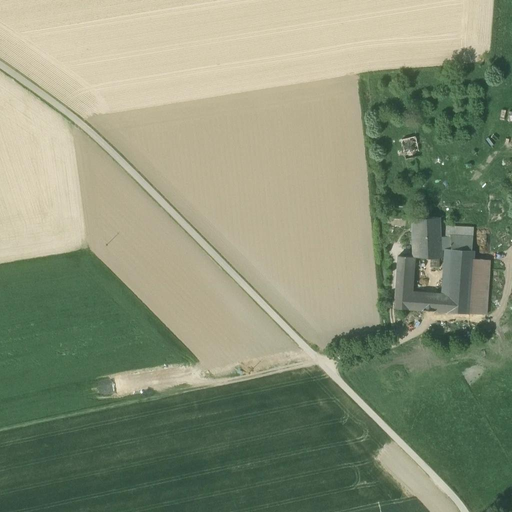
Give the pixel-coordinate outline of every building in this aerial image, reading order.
[(401,140),(405,160),(414,158),(420,157),(415,137),(401,140)] [(405,160),(408,174),(417,172),(414,158),(405,160)] [(411,218),(412,243),(422,243),(422,238),(441,237),(440,218),(411,218)] [(413,258),(443,259),(442,247),(451,247),(449,297),(440,296),(433,296),(432,312),(434,312),(435,312),(468,314),(486,316),(490,261),(472,259),(474,228),(446,227),(446,237),(441,237),(422,238),(422,243),(412,243),(413,258)] [(440,296),(449,297),(451,247),(442,247),(443,259),(440,296)] [(423,311),(425,312),(427,295),(411,294),(413,258),(398,257),(394,309),(423,311)] [(432,312),(433,296),(427,295),(425,312),(432,312)]
